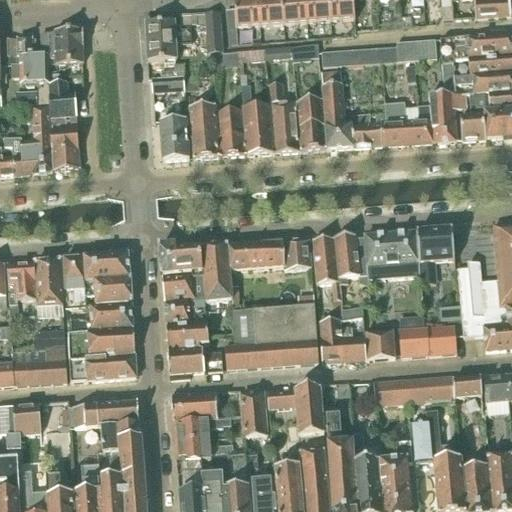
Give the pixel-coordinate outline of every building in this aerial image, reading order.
[(237,32),(260,30),(258,0),(234,2),(237,32)] [(260,30),(284,28),(281,0),(263,0),(258,0),(260,30)] [(281,0),(284,28),(307,26),(305,0),(281,0)] [(305,0),(307,26),(331,25),(328,0),(305,0)] [(353,0),(328,0),(331,25),(355,23),(353,0)] [(440,0),(441,9),(452,9),(452,3),(472,2),(475,22),(511,19),(509,0),(440,0)] [(452,9),(441,9),(443,24),(453,23),(452,9)] [(212,57),(223,56),(220,16),(179,18),(180,29),(206,28),(208,57),(212,57)] [(145,19),(146,27),(148,66),(177,64),(176,49),(192,48),(192,34),(175,35),(175,18),(145,19)] [(18,69),(11,69),(12,83),(20,83),(20,88),(44,87),(44,92),(39,92),(39,100),(32,100),(32,108),(50,107),(49,98),(50,98),(50,87),(46,87),(45,59),(50,59),(50,63),(55,63),(55,68),(83,67),(83,50),(84,50),(83,34),(82,35),(82,33),(55,34),(55,36),(41,37),(42,60),(34,60),(34,54),(36,53),(36,43),(32,43),(32,41),(17,42),(18,69)] [(454,63),(469,62),(511,58),(511,37),(467,40),(439,43),(443,68),(454,67),(454,63)] [(436,43),(416,45),(417,64),(437,63),(436,43)] [(416,45),(397,46),(397,51),(398,66),(417,64),(416,45)] [(317,48),(292,50),(293,62),(293,67),(311,65),(311,63),(318,62),(317,48)] [(292,50),(265,53),(266,64),(293,62),(292,50)] [(322,71),(398,66),(397,51),(321,56),(322,71)] [(251,65),(266,64),(265,53),(250,54),(251,65)] [(239,66),(251,65),(250,54),(238,55),(239,66)] [(238,55),(223,56),(212,57),(213,73),(239,71),(239,66),(238,55)] [(511,58),(469,62),(470,78),(511,74),(511,58)] [(16,60),(1,61),(1,71),(10,71),(10,69),(17,68),(16,60)] [(173,68),(174,80),(184,79),(184,67),(173,68)] [(442,69),(445,97),(455,96),(452,68),(442,69)] [(406,78),(415,78),(415,69),(405,69),(406,78)] [(472,87),(473,98),(511,94),(511,74),(470,78),(455,79),(456,89),(472,87)] [(351,129),(370,128),(369,118),(346,120),(343,88),(339,88),(338,75),(323,77),(324,90),(322,90),(323,104),(326,154),(353,152),(351,129)] [(415,78),(406,78),(406,87),(416,87),(415,78)] [(50,110),(50,121),(64,120),(77,119),(75,97),(67,97),(67,86),(65,87),(65,80),(50,81),(50,87),(50,98),(49,98),(50,107),(50,110)] [(153,97),(185,95),(184,80),(152,82),(153,97)] [(270,109),(269,109),(273,158),(274,158),(300,156),(296,107),(296,104),(284,105),(283,88),(268,89),(270,109)] [(242,111),(243,113),(247,159),(273,158),(269,109),(252,110),(251,89),(242,90),(243,111),(242,111)] [(511,94),(473,98),(469,98),(471,117),(484,116),(511,113),(511,94)] [(419,111),(420,123),(431,122),(433,147),(457,145),(455,113),(467,112),(466,98),(454,99),(454,97),(429,99),(430,110),(419,111)] [(30,109),(29,99),(17,99),(17,109),(30,109)] [(323,104),(296,107),(300,156),(326,154),(323,104)] [(381,127),(383,150),(410,148),(433,147),(431,122),(420,123),(404,125),(402,107),(383,109),(384,127),(381,127)] [(220,161),(218,139),(216,109),(190,111),(194,163),(220,161)] [(53,175),(52,155),(50,121),(50,110),(32,111),(34,143),(23,144),(23,141),(4,142),(5,152),(7,152),(13,151),(13,159),(14,179),(33,177),(53,175)] [(220,139),(218,139),(220,161),(247,159),(243,113),(218,115),(220,139)] [(511,113),(484,116),(486,143),(487,143),(503,142),(504,147),(511,146),(511,113)] [(462,145),(486,143),(484,116),(471,117),(471,119),(460,120),(462,145)] [(64,120),(50,121),(52,155),(78,154),(77,132),(65,133),(64,120)] [(160,125),(163,165),(189,163),(186,123),(160,125)] [(353,152),(383,150),(381,127),(370,128),(351,129),(353,152)] [(0,180),(14,179),(13,159),(8,160),(7,152),(5,152),(0,152),(0,180)] [(78,154),(52,155),(53,175),(80,172),(78,154)] [(463,341),(478,340),(484,339),(486,355),(511,353),(511,228),(493,230),(498,285),(481,286),(480,266),(466,267),(467,272),(457,273),(463,341)] [(452,233),(417,236),(421,290),(436,288),(434,267),(454,265),(452,233)] [(419,282),(416,236),(390,238),(394,283),(419,282)] [(365,240),(365,242),(368,285),(394,283),(390,238),(365,240)] [(365,242),(356,242),(355,240),(335,242),(340,290),(348,289),(348,285),(358,284),(359,288),(368,290),(368,285),(365,242)] [(334,305),(341,305),(340,290),(335,242),(312,244),(316,289),(332,288),(334,305)] [(282,246),(284,272),(285,275),(311,272),(309,244),(282,246)] [(282,246),(227,250),(230,276),(284,272),(282,246)] [(162,280),(203,278),(201,252),(176,254),(176,249),(160,250),(162,280)] [(201,252),(203,278),(206,303),(206,307),(240,305),(239,290),(231,291),(230,276),(227,250),(201,252)] [(83,262),(85,287),(130,283),(128,252),(110,254),(110,260),(83,262)] [(83,262),(64,263),(67,313),(86,312),(86,302),(85,287),(83,262)] [(34,266),(36,303),(37,311),(63,309),(60,264),(34,266)] [(18,304),(36,303),(34,266),(7,267),(9,296),(10,308),(18,308),(18,304)] [(206,303),(203,278),(162,280),(165,305),(206,303)] [(96,311),(132,308),(130,283),(85,287),(86,302),(95,301),(96,311)] [(298,310),(314,309),(314,299),(297,300),(298,310)] [(165,305),(166,329),(191,327),(190,312),(206,310),(206,307),(206,303),(165,305)] [(68,337),(133,332),(132,308),(96,311),(90,311),(91,323),(67,324),(68,337)] [(11,321),(18,321),(18,309),(10,309),(11,321)] [(294,348),(295,369),(319,368),(314,309),(298,310),(253,314),(256,350),(294,348)] [(363,321),(362,311),(342,314),(343,323),(363,321)] [(227,374),(295,369),(294,348),(256,350),(253,314),(233,315),(235,350),(225,351),(227,374)] [(398,323),(399,334),(423,332),(423,321),(398,323)] [(342,333),(341,327),(341,324),(319,326),(322,367),(344,366),(342,333)] [(191,327),(166,329),(169,356),(185,354),(185,359),(209,357),(207,326),(191,327)] [(427,332),(429,360),(457,357),(455,330),(427,332)] [(0,343),(12,343),(11,331),(0,331),(0,343)] [(69,365),(135,359),(133,332),(68,337),(69,365)] [(344,366),(345,366),(367,364),(365,340),(353,341),(352,332),(342,333),(344,366)] [(429,360),(427,332),(423,332),(399,334),(401,362),(429,360)] [(64,335),(37,336),(33,340),(34,355),(65,353),(64,335)] [(394,335),(365,337),(367,364),(395,362),(394,335)] [(54,388),(68,387),(65,353),(52,354),(54,388)] [(41,388),(54,388),(52,354),(39,355),(41,388)] [(185,354),(169,356),(170,379),(170,384),(190,382),(190,377),(205,376),(204,367),(222,365),(222,356),(209,357),(185,359),(185,354)] [(26,356),(28,389),(41,388),(39,355),(26,356)] [(13,367),(15,390),(28,389),(26,356),(12,357),(13,367)] [(136,381),(135,359),(69,365),(71,387),(136,381)] [(13,367),(0,368),(2,391),(15,390),(13,367)] [(485,407),(508,405),(507,379),(483,381),(485,407)] [(455,402),(453,384),(453,380),(407,384),(409,408),(455,404),(454,402),(455,402)] [(480,381),(453,384),(455,402),(482,399),(480,381)] [(409,408),(407,384),(373,386),(374,400),(375,411),(409,408)] [(300,457),(300,458),(325,457),(324,440),(320,394),(295,395),(296,412),(300,457)] [(171,403),(174,426),(218,423),(216,401),(219,401),(219,395),(208,396),(208,401),(190,402),(189,397),(171,398),(171,403)] [(296,412),(295,395),(268,397),(269,415),(296,412)] [(244,442),(267,440),(264,397),(241,399),(244,442)] [(138,406),(84,411),(85,432),(85,433),(101,432),(139,428),(138,406)] [(41,438),(39,408),(13,410),(15,439),(20,439),(41,438)] [(0,439),(14,438),(12,411),(0,411),(0,439)] [(85,432),(84,411),(68,412),(69,433),(85,432)] [(465,511),(462,473),(461,463),(441,465),(440,453),(443,453),(443,462),(451,462),(450,449),(440,450),(437,415),(426,416),(427,427),(409,428),(411,447),(413,471),(415,471),(434,470),(438,511),(465,511)] [(332,511),(357,511),(357,503),(354,448),(342,448),(340,420),(327,420),(330,474),(332,511)] [(174,447),(210,444),(210,434),(224,433),(223,423),(218,424),(218,423),(174,426),(174,433),(173,437),(174,447)] [(141,448),(139,428),(101,432),(103,457),(109,457),(111,483),(121,482),(119,451),(142,450),(142,448),(141,448)] [(21,453),(20,439),(15,439),(7,439),(7,453),(21,453)] [(357,511),(382,511),(380,466),(378,451),(364,452),(363,439),(354,439),(354,448),(357,503),(357,511)] [(211,453),(210,444),(174,447),(175,456),(177,459),(177,468),(202,465),(212,465),(211,459),(228,458),(233,458),(233,455),(233,449),(214,451),(211,453)] [(380,466),(382,511),(417,511),(416,485),(415,471),(413,471),(411,447),(395,448),(397,465),(380,466)] [(121,482),(122,511),(145,511),(145,498),(142,450),(119,451),(121,482)] [(472,468),(470,450),(460,451),(462,469),(472,468)] [(251,511),(250,492),(247,460),(245,454),(233,455),(233,458),(228,458),(230,479),(235,479),(236,493),(224,494),(223,494),(224,511),(251,511)] [(277,511),(303,511),(299,458),(300,458),(300,457),(291,457),(292,472),(274,473),(277,511)] [(329,511),(325,457),(300,458),(299,458),(303,511),(329,511)] [(491,499),(492,511),(511,511),(511,458),(487,461),(489,485),(491,499)] [(258,459),(247,460),(250,492),(252,492),(253,511),(273,511),(271,483),(258,484),(257,477),(259,477),(258,459)] [(487,471),(462,473),(465,511),(492,511),(491,499),(489,485),(487,461),(486,461),(487,471)] [(0,511),(20,511),(19,497),(17,464),(0,464),(0,511)] [(202,465),(177,468),(181,511),(203,511),(202,482),(203,482),(202,465)] [(103,503),(102,496),(101,496),(99,470),(82,471),(83,485),(83,496),(76,497),(76,500),(74,500),(74,511),(98,511),(98,503),(103,503)] [(19,477),(19,489),(32,488),(31,476),(19,477)] [(203,511),(224,511),(223,494),(224,494),(223,480),(203,482),(202,482),(203,511)] [(74,511),(74,500),(61,501),(60,482),(47,482),(48,497),(48,511),(74,511)] [(101,484),(102,496),(103,503),(98,503),(98,511),(122,511),(121,482),(111,483),(101,484)] [(32,497),(19,497),(20,511),(48,511),(48,497),(32,497)]
